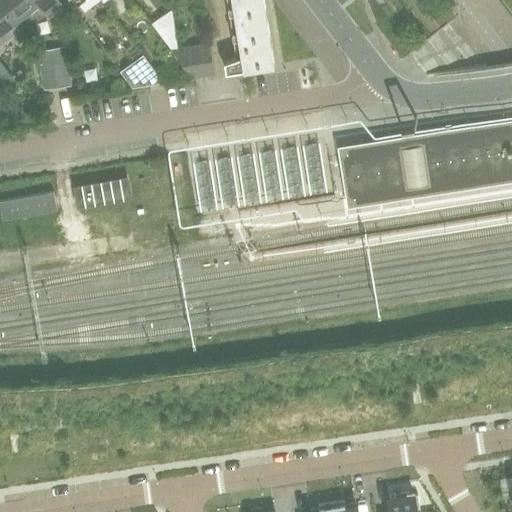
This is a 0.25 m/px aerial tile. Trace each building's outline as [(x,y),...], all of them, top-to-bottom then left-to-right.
[(62,7),(56,0),(0,0),(0,1),(26,35),(32,30),(29,25),(45,13),(48,18),(62,7)] [(213,0),(202,0),(205,14),(216,12),(213,0)] [(232,0),(244,57),(226,60),(228,71),(273,63),(264,0),(232,0)] [(17,42),(26,35),(0,1),(0,43),(12,34),(17,42)] [(221,34),(216,12),(205,14),(210,36),(221,34)] [(171,47),(177,46),(173,24),(161,33),(171,47)] [(209,41),(177,46),(171,47),(193,76),(214,73),(209,41)] [(50,49),(56,86),(69,84),(63,47),(50,49)] [(56,86),(50,49),(37,51),(43,88),(56,86)] [(163,80),(143,53),(120,70),(131,85),(132,86),(135,86),(161,81),(163,80)] [(511,127),(341,154),(347,196),(426,183),(427,188),(467,182),(466,177),(511,169),(511,127)] [(131,196),(128,176),(74,185),(77,205),(131,196)] [(0,200),(3,216),(57,206),(53,188),(0,197),(0,200)] [(390,511),(416,511),(416,507),(419,507),(418,494),(414,495),(413,491),(388,495),(390,511)] [(332,506),(332,511),(356,511),(355,503),(345,504),(344,501),(332,502),(332,506)] [(308,511),(332,511),(332,506),(331,506),(331,502),(319,504),(319,508),(308,509),(308,511)]
